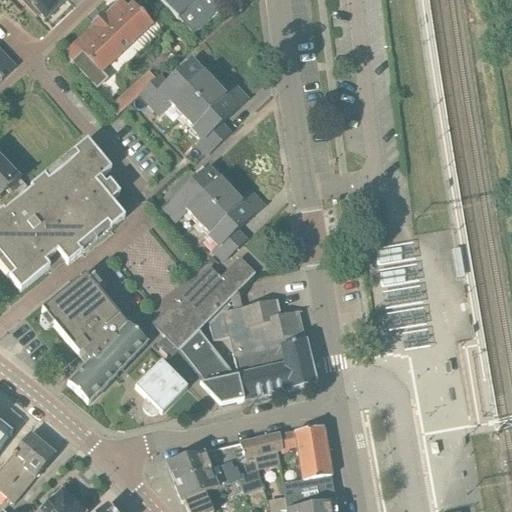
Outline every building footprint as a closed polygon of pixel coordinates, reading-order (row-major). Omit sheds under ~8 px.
[(49,16),(65,0),(22,0),(21,2),(36,19),(44,11),(49,16)] [(231,0),(159,0),(159,1),(177,21),(179,19),(193,35),(231,0)] [(129,10),(122,2),(105,17),(102,14),(91,24),(94,27),(78,43),(78,42),(64,56),(85,78),(94,69),(100,75),(152,25),(133,6),(129,10)] [(11,63),(0,50),(0,80),(1,82),(11,73),(6,68),(11,63)] [(224,99),(192,64),(159,94),(152,85),(138,97),(206,157),(229,136),(222,125),(246,101),(235,89),(224,99)] [(117,117),(127,109),(120,101),(110,110),(117,117)] [(105,187),(100,181),(111,172),(87,143),(72,155),(76,160),(49,183),(46,180),(11,211),(10,210),(6,213),(0,217),(0,258),(14,275),(9,279),(21,294),(50,270),(45,265),(57,255),(68,267),(82,255),(78,250),(106,227),(110,232),(125,220),(111,204),(120,197),(109,184),(105,187)] [(0,207),(5,213),(4,214),(3,213),(0,215),(0,217),(6,213),(10,210),(11,211),(46,180),(44,178),(30,190),(31,191),(29,193),(20,183),(0,161),(0,207)] [(240,206),(208,171),(164,212),(223,264),(246,243),(237,233),(263,209),(251,196),(240,206)] [(178,353),(205,325),(219,312),(255,275),(240,260),(220,280),(209,269),(152,327),(168,342),(178,353)] [(122,329),(116,322),(119,320),(84,278),(41,314),(86,367),(67,387),(88,407),(147,345),(126,325),(122,329)] [(219,312),(205,325),(210,342),(227,338),(233,362),(301,345),(293,315),(278,319),(275,303),(222,315),(219,312)] [(205,325),(178,353),(222,408),(235,398),(237,405),(243,404),(316,387),(305,344),(301,345),(233,362),(216,366),(210,342),(205,325)] [(169,361),(178,353),(168,342),(159,351),(169,361)] [(161,415),(186,389),(163,366),(166,364),(161,360),(152,369),(154,371),(136,389),(146,400),(143,405),(143,410),(145,415),(150,417),(155,416),(159,413),(161,415)] [(0,448),(11,435),(0,426),(0,448)] [(279,437),(282,454),(295,452),(301,483),(283,487),(286,511),(283,511),(294,511),(334,505),(334,504),(335,503),(331,479),(322,430),(279,437)] [(0,494),(14,506),(54,457),(30,437),(0,474),(0,494)] [(277,437),(238,447),(246,469),(249,468),(250,470),(256,468),(257,473),(279,468),(276,456),(282,454),(279,437),(277,437)] [(238,447),(203,457),(202,456),(166,467),(174,488),(210,474),(233,465),(236,471),(246,469),(238,447)] [(236,471),(233,465),(210,474),(174,488),(181,506),(184,505),(186,511),(211,511),(205,496),(238,484),(243,497),(262,489),(257,473),(256,468),(250,470),(249,468),(246,469),(236,471)] [(72,503),(62,493),(54,501),(42,511),(83,511),(86,510),(79,501),(75,505),(73,502),(72,503)]
